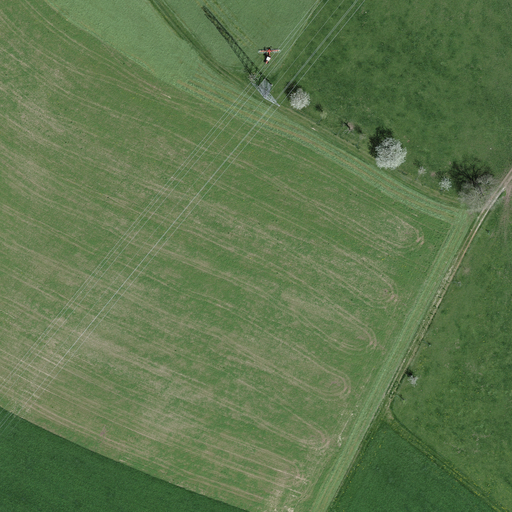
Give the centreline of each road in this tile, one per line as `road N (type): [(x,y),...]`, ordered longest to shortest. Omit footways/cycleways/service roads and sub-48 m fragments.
road 1 (track): [(381,418),(487,204)]
road 2 (track): [(288,114),(445,199),(487,204)]
